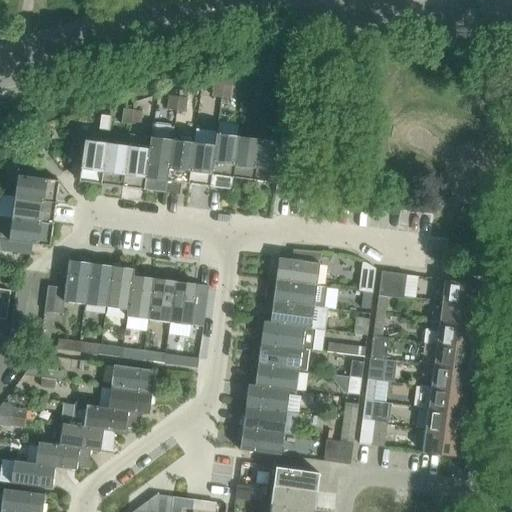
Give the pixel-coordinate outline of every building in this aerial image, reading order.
[(257,84),(267,86),(269,70),(260,69),(257,84)] [(277,71),(269,70),(267,86),(275,87),(277,71)] [(212,95),(221,96),(223,82),(214,81),(212,95)] [(233,83),(223,82),(221,96),(231,98),(233,83)] [(176,109),(178,96),(169,95),(167,108),(176,109)] [(187,97),(178,96),(176,109),(185,110),(187,97)] [(131,123),(133,110),(124,108),(122,122),(131,123)] [(143,111),(133,110),(131,123),(141,124),(143,111)] [(102,115),(100,130),(108,131),(110,116),(102,115)] [(231,185),(239,125),(217,122),(215,143),(211,175),(210,187),(225,189),(226,184),(231,185)] [(232,178),(247,180),(253,181),(261,127),(239,125),(232,178)] [(253,181),(275,184),(282,130),(261,127),(253,181)] [(166,185),(166,181),(172,137),(150,135),(148,149),(144,190),(156,192),(157,184),(166,185)] [(181,183),(187,184),(193,140),(172,137),(166,181),(166,185),(165,193),(179,195),(181,183)] [(78,181),(100,184),(106,143),(73,139),(69,163),(70,163),(81,164),(78,181)] [(211,175),(215,143),(193,140),(187,184),(210,187),(211,175)] [(100,184),(122,187),(128,146),(106,143),(100,184)] [(148,149),(128,146),(122,187),(144,190),(148,149)] [(55,202),(58,181),(41,178),(43,167),(19,164),(14,196),(55,202)] [(14,196),(11,218),(52,224),(55,202),(14,196)] [(3,216),(0,234),(0,251),(30,256),(32,244),(49,246),(52,224),(11,218),(3,216)] [(278,258),(275,281),(316,286),(321,252),(293,250),(291,260),(278,258)] [(64,288),(47,286),(44,312),(62,314),(63,302),(84,305),(90,264),(68,261),(64,288)] [(84,305),(105,308),(111,266),(90,264),(84,305)] [(105,308),(127,311),(133,276),(134,270),(111,266),(105,308)] [(381,272),(375,315),(384,316),(386,297),(390,298),(393,273),(381,272)] [(406,275),(393,273),(390,298),(403,299),(406,275)] [(153,279),(133,276),(127,311),(126,317),(147,319),(153,279)] [(364,278),(363,292),(372,294),(374,280),(364,278)] [(147,319),(169,322),(175,282),(153,279),(147,319)] [(444,280),(442,302),(477,307),(480,285),(444,280)] [(326,288),(316,286),(275,281),(274,288),(266,287),(264,301),(272,302),(323,310),(326,288)] [(169,322),(203,327),(208,287),(175,282),(169,322)] [(10,291),(0,289),(0,304),(8,306),(10,291)] [(370,310),(372,294),(363,292),(361,308),(370,310)] [(272,302),(270,322),(303,328),(315,330),(324,331),(327,310),(323,310),(272,302)] [(430,322),(474,328),(477,307),(442,302),(439,323),(430,322)] [(381,337),(384,316),(375,315),(372,336),(381,337)] [(366,337),(369,319),(356,317),(353,335),(366,337)] [(260,344),(300,350),(308,351),(312,352),(314,337),(315,330),(303,328),(270,322),(263,321),(263,322),(256,321),(254,333),(261,334),(261,337),(260,343),(260,344)] [(430,322),(429,331),(424,330),(423,337),(423,343),(424,343),(472,349),(473,337),(474,328),(430,322)] [(92,333),(90,343),(100,344),(101,334),(92,333)] [(370,358),(378,359),(384,360),(388,338),(381,337),(372,336),(370,358)] [(56,349),(77,352),(79,343),(57,340),(56,349)] [(308,351),(300,350),(260,344),(260,343),(253,342),(251,355),(258,356),(257,365),(297,371),(305,372),(308,351)] [(98,355),(100,346),(79,343),(77,352),(98,355)] [(363,359),(365,348),(327,343),(326,354),(363,359)] [(423,365),(469,371),(472,349),(424,343),(421,364),(423,365)] [(98,355),(120,358),(121,349),(100,346),(98,355)] [(141,361),(142,352),(121,349),(120,358),(141,361)] [(141,361),(163,364),(164,355),(142,352),(141,361)] [(55,380),(58,358),(39,355),(23,376),(41,378),(55,380)] [(197,369),(199,359),(164,355),(163,364),(197,369)] [(367,379),(376,380),(381,381),(384,360),(378,359),(370,358),(367,379)] [(351,363),(348,378),(360,380),(362,364),(351,363)] [(113,365),(110,388),(151,394),(154,371),(113,365)] [(294,392),(297,371),(257,365),(255,386),(289,391),(294,392)] [(469,371),(423,365),(422,375),(432,377),(430,388),(466,392),(469,371)] [(54,390),(55,380),(41,378),(40,388),(54,390)] [(358,396),(360,380),(348,378),(346,394),(358,396)] [(367,379),(364,401),(373,402),(376,380),(367,379)] [(248,385),(245,406),(286,412),(289,391),(255,386),(248,385)] [(466,392),(430,388),(420,386),(417,408),(427,409),(463,414),(466,392)] [(110,388),(108,408),(127,412),(138,413),(148,415),(151,394),(110,388)] [(364,401),(362,419),(374,421),(384,422),(387,404),(373,402),(364,401)] [(343,421),(355,423),(358,404),(357,404),(345,403),(343,421)] [(73,404),(70,425),(82,426),(103,430),(124,433),(125,428),(136,429),(138,413),(127,412),(108,408),(85,405),(73,404)] [(245,406),(242,428),(283,434),(294,436),(297,414),(286,412),(245,406)] [(427,409),(425,430),(460,435),(463,414),(427,409)] [(0,424),(22,427),(24,419),(0,415),(0,424)] [(362,419),(358,444),(371,446),(374,421),(362,419)] [(343,421),(340,442),(353,443),(355,423),(343,421)] [(383,447),(387,423),(384,422),(374,421),(371,446),(383,447)] [(103,430),(82,426),(70,425),(61,424),(58,445),(90,450),(100,452),(103,430)] [(239,450),(242,450),(280,456),(283,434),(242,428),(239,450)] [(457,457),(460,435),(425,430),(422,452),(439,455),(451,456),(457,457)] [(326,440),(323,461),(350,465),(353,443),(340,442),(331,440),(326,440)] [(37,442),(34,464),(54,467),(76,470),(76,467),(87,469),(90,450),(58,445),(37,442)] [(13,461),(10,483),(51,489),(54,467),(34,464),(13,461)] [(275,468),(273,486),(316,491),(318,474),(318,473),(275,467),(275,468)] [(237,485),(235,499),(249,501),(251,487),(237,485)] [(316,491),(273,486),(272,486),(270,504),(313,510),(314,510),(316,491)] [(3,489),(0,509),(0,510),(13,511),(41,511),(44,495),(3,489)] [(169,511),(171,505),(172,497),(156,495),(149,500),(147,511),(169,511)] [(191,508),(192,500),(172,497),(171,505),(191,508)] [(147,511),(149,500),(132,511),(147,511)] [(215,511),(216,503),(192,500),(191,508),(215,511)]
